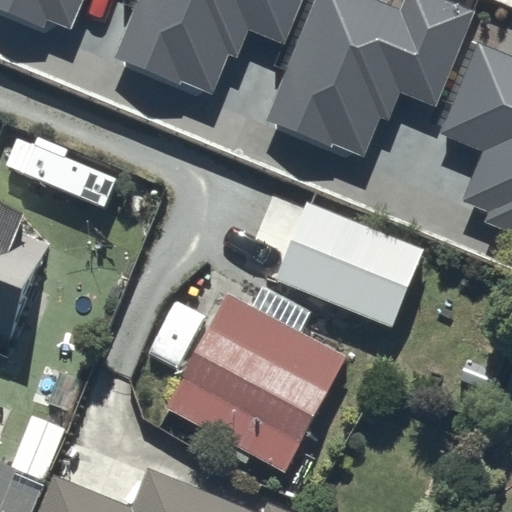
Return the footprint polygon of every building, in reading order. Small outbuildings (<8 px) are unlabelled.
[(210,0),(76,0),(54,54),(168,102),(175,86),(205,99),(234,30),(203,17),(210,0)] [(445,14),(413,0),(313,0),(290,56),(358,85),(372,51),(420,72),(445,14)] [(463,181),(375,143),(355,187),(479,241),(494,206),(458,191),(463,181)] [(0,343),(6,346),(48,244),(15,230),(29,196),(0,184),(0,343)] [(438,244),(319,195),(298,251),(315,258),(299,298),(377,330),(394,289),(416,299),(438,244)] [(232,286),(169,397),(285,465),(352,349),(303,321),(311,307),(264,279),(253,298),(232,286)] [(511,361),(493,408),(511,415),(511,361)] [(135,499),(59,468),(39,511),(313,511),(271,494),(265,509),(151,461),(135,499)]
